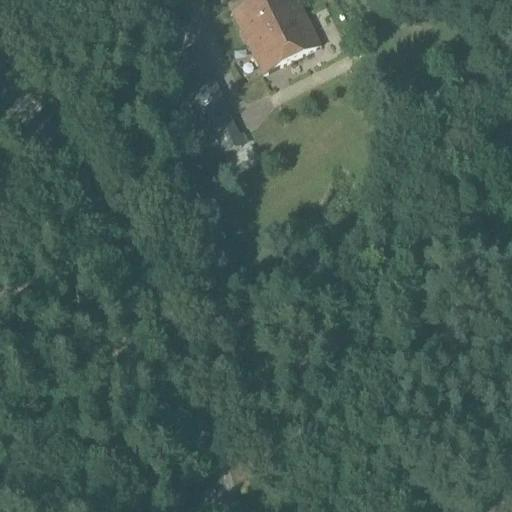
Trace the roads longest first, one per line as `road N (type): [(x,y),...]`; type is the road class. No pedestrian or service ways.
road 1 (tertiary): [(225,511),(160,318),(120,236),(78,172),(0,82)]
road 2 (track): [(408,105),(384,276),(334,511)]
